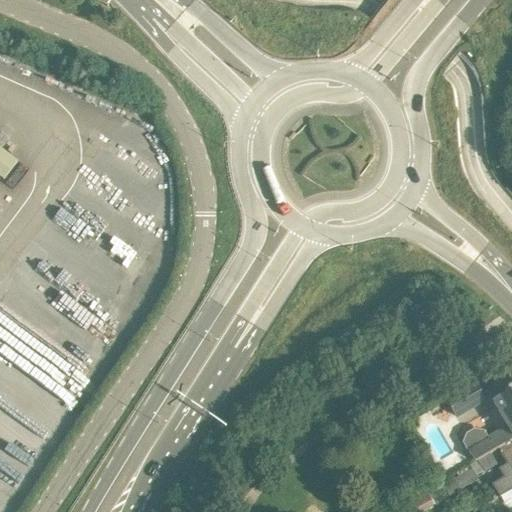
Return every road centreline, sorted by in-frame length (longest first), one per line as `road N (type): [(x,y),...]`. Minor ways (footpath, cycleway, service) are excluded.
road 1 (unclassified): [(46,511),(199,269),(204,198),(184,129),(132,64),(3,0)]
road 2 (primary): [(241,129),(241,172),(256,213),(251,246),(88,511)]
road 3 (primary): [(415,188),(422,151),(415,84),(481,0)]
road 4 (primary): [(133,511),(243,335)]
road 5 (primary): [(146,0),(176,55),(241,129)]
road 6 (primary): [(153,0),(252,101)]
road 7 (primary): [(278,81),(204,15),(175,0)]
road 8 (tertiary): [(388,219),(502,284)]
road 9 (tertiary): [(502,284),(473,241),(415,188)]
road 10 (primary): [(243,335),(272,308),(323,233)]
road 11 (primary): [(243,335),(254,299),(302,226)]
road 12 (primary): [(269,119),(258,149),(261,180),(302,226)]
